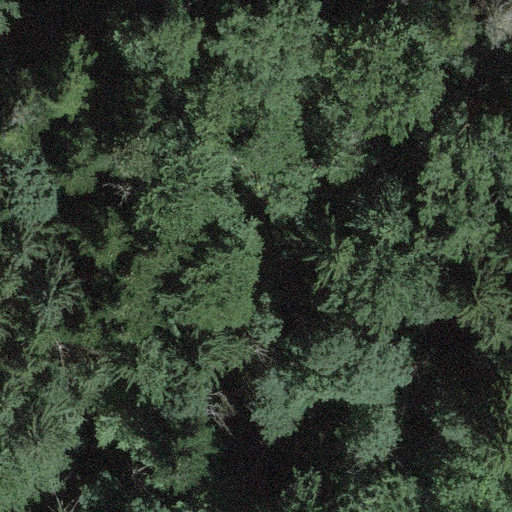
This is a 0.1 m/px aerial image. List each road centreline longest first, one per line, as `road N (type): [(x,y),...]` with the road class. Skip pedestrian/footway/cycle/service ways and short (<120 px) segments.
road 1 (track): [(511,303),(408,308),(364,323),(302,376),(245,468),(200,511)]
road 2 (track): [(0,87),(100,20),(111,0)]
